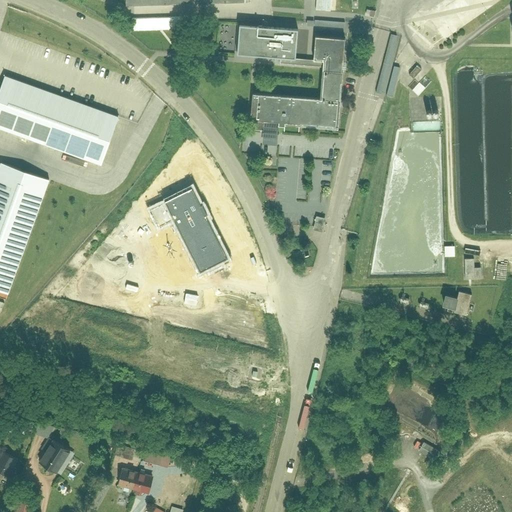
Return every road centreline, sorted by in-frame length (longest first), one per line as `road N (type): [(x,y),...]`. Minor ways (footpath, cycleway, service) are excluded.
road 1 (residential): [(36,0),(118,46),(183,105),(241,184),(308,347)]
road 2 (residential): [(273,511),(308,347)]
